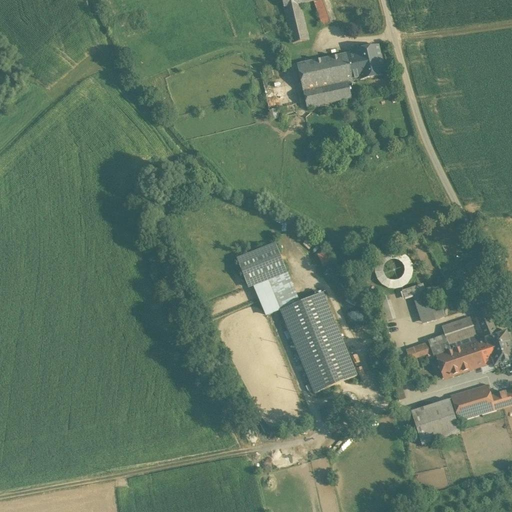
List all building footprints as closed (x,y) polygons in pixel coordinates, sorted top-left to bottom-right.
[(281,0),(284,9),(300,5),(314,1),(320,0),(281,0)] [(322,0),(320,0),(314,1),(323,25),(331,23),(322,0)] [(300,5),(284,9),(292,44),(308,41),(300,5)] [(378,46),(354,52),(354,53),(360,80),(360,81),(385,76),(378,46)] [(354,53),(297,65),(303,92),(348,83),(360,80),(354,53)] [(348,83),(303,92),(307,109),(351,99),(348,83)] [(275,245),(238,260),(249,288),(286,273),(275,245)] [(330,263),(326,253),(319,257),(323,265),(330,263)] [(286,274),(268,282),(280,309),(298,302),(286,274)] [(268,281),(254,286),(266,315),(280,309),(268,282),(268,281)] [(434,321),(425,293),(418,296),(427,323),(434,321)] [(322,294),(280,311),(315,394),(356,377),(322,294)] [(379,298),(386,321),(395,319),(388,295),(379,298)] [(352,334),(365,329),(355,303),(342,307),(352,334)] [(486,308),(474,313),(485,340),(497,335),(486,308)] [(470,318),(442,327),(448,346),(476,336),(470,318)] [(511,350),(506,332),(497,335),(485,340),(492,363),(494,368),(511,361),(511,350)] [(485,340),(437,356),(445,379),(492,363),(485,340)] [(429,344),(407,352),(410,360),(432,353),(429,344)] [(488,386),(451,397),(451,400),(454,409),(458,422),(495,411),(491,397),(488,386)] [(511,390),(491,397),(495,411),(511,406),(511,390)] [(447,401),(411,413),(422,446),(460,434),(452,409),(454,409),(451,400),(447,401)] [(271,455),(273,467),(295,465),(294,453),(271,455)]
